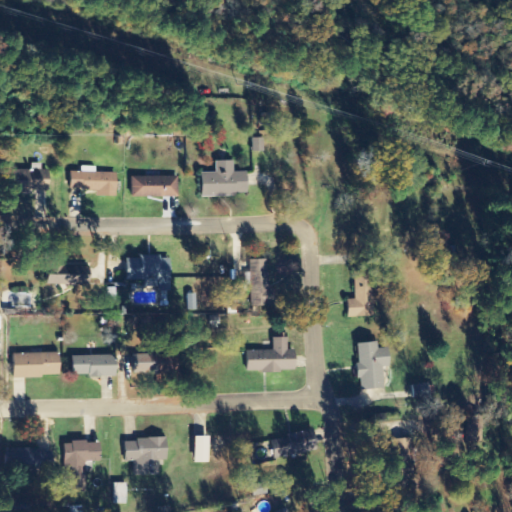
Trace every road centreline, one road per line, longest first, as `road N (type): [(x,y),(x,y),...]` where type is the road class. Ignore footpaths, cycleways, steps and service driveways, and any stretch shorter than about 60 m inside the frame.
road 1 (residential): [(323,398),(309,247),(292,224),(0,224)]
road 2 (residential): [(0,409),(323,398)]
